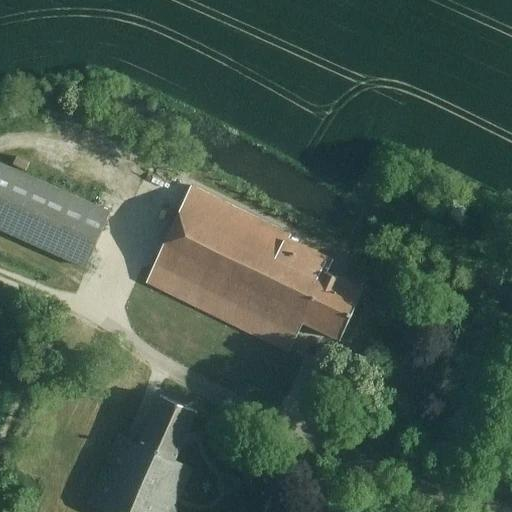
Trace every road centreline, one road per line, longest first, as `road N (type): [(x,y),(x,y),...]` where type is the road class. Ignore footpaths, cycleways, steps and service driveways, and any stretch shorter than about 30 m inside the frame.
road 1 (tertiary): [(122,338),(511,509)]
road 2 (track): [(0,284),(122,338)]
